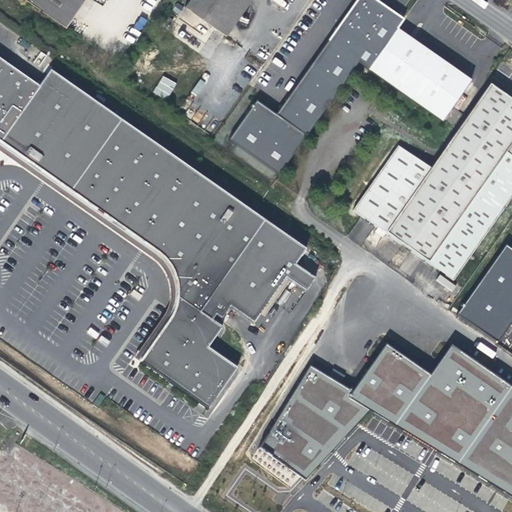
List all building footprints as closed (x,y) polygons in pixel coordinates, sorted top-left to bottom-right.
[(27,0),(65,27),(83,0),(27,0)] [(239,0),(190,0),(185,8),(226,37),(235,24),(227,19),(239,0)] [(239,0),(227,19),(235,24),(251,0),(239,0)] [(393,32),(400,21),(369,0),(354,0),(274,116),(303,136),(355,64),(393,32)] [(196,50),(202,42),(167,17),(161,24),(196,50)] [(439,120),(468,79),(456,70),(467,54),(455,40),(453,43),(446,38),(448,36),(431,30),(420,45),(393,32),(355,64),(439,120)] [(130,363),(199,412),(230,368),(206,350),(222,328),(210,320),(198,311),(262,220),(46,69),(32,90),(0,67),(0,148),(132,242),(151,255),(160,267),(165,278),(168,291),(166,304),(163,317),(130,363)] [(162,75),(153,92),(166,100),(176,83),(162,75)] [(372,227),(383,235),(450,282),(511,193),(511,103),(487,86),(428,170),(395,147),(350,212),(372,227)] [(274,116),(253,102),(226,141),(276,176),(303,136),(274,116)] [(305,250),(262,220),(198,311),(210,320),(212,312),(221,317),(229,304),(254,324),(285,278),(305,292),(313,281),(295,267),(305,250)] [(372,250),(383,235),(372,227),(358,247),(369,255),(372,250)] [(511,286),(485,324),(511,342),(511,286)] [(386,348),(353,390),(372,401),(396,420),(428,439),(511,490),(511,390),(451,347),(429,377),(386,348)] [(372,401),(353,390),(312,368),(259,449),(306,480),(318,465),(332,447),(357,420),(372,401)]
